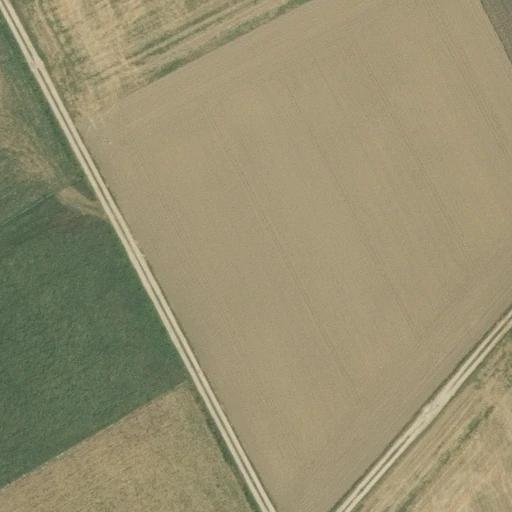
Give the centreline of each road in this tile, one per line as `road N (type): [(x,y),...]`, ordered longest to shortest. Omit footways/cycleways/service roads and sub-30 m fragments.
road 1 (track): [(1,0),(266,511)]
road 2 (track): [(339,511),(511,316)]
